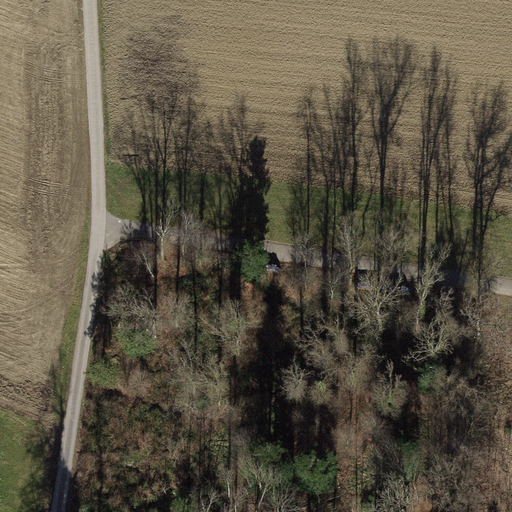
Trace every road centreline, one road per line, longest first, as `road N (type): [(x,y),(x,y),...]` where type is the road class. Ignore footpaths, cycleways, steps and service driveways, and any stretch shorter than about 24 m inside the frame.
road 1 (track): [(89,0),(100,212),(54,511)]
road 2 (track): [(100,212),(511,266)]
